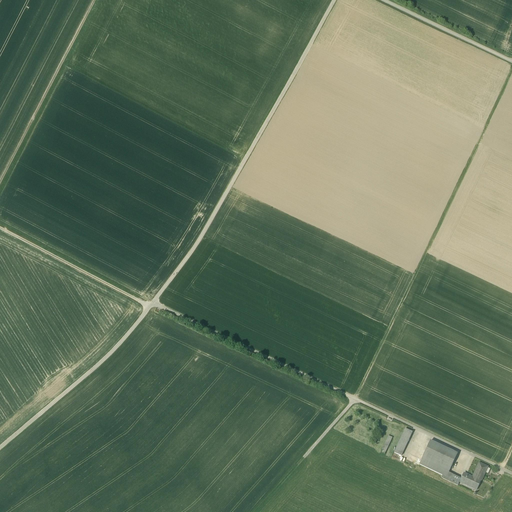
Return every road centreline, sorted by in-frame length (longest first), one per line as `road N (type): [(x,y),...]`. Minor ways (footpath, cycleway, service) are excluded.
road 1 (track): [(511,476),(152,303)]
road 2 (track): [(511,68),(354,399)]
road 3 (track): [(149,307),(199,239),(333,0)]
road 4 (track): [(0,447),(149,307)]
road 5 (track): [(93,0),(0,181)]
road 6 (track): [(0,228),(149,307)]
road 7 (track): [(255,511),(354,399)]
road 8 (track): [(383,0),(511,60)]
